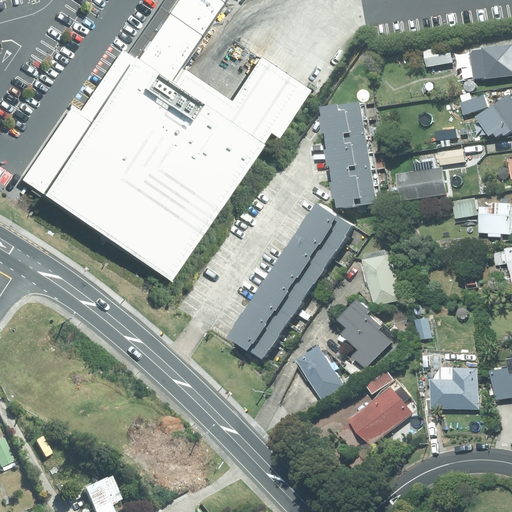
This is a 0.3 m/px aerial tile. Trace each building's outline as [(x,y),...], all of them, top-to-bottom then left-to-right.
[(173,72),(222,0),(170,0),(138,50),(173,72)] [(68,107),(19,180),(166,283),(263,133),(272,138),(306,89),(253,57),(222,103),(173,72),(138,50),(124,39),(77,107),(68,107)] [(511,44),(487,47),(487,49),(474,50),(477,79),(490,78),(490,79),(511,76),(511,44)] [(428,51),(432,76),(453,73),(452,63),(456,63),(453,47),(428,51)] [(390,92),(377,95),(379,104),(393,101),(390,92)] [(487,95),(463,103),(467,115),(491,107),(487,95)] [(495,124),(490,125),(492,134),(497,133),(498,137),(508,136),(511,133),(511,95),(496,106),(497,108),(491,111),(495,124)] [(369,101),(333,106),(334,115),(332,116),(328,121),(329,127),(372,121),(369,101)] [(372,121),(329,127),(331,143),(375,136),(372,121)] [(375,136),(331,143),(334,160),(377,153),(375,136)] [(466,149),(441,153),(444,166),(468,163),(466,149)] [(377,153),(334,160),(336,175),(379,168),(377,153)] [(447,167),(401,174),(405,201),(451,194),(447,167)] [(379,168),(336,175),(338,192),(382,185),(379,168)] [(382,185),(338,192),(341,209),(385,202),(382,185)] [(478,198),(456,202),(459,219),(481,216),(478,198)] [(316,224),(347,245),(361,225),(349,217),(350,216),(330,203),(316,224)] [(491,234),(491,236),(504,237),(504,234),(511,234),(511,204),(497,204),(496,209),(484,208),(482,233),(491,234)] [(316,224),(306,239),(337,261),(347,245),(316,224)] [(357,233),(353,240),(359,244),(363,237),(357,233)] [(306,239),(294,255),(326,277),(337,261),(306,239)] [(511,248),(511,249),(511,251),(497,254),(498,266),(511,263),(511,248)] [(371,255),(372,259),(369,259),(378,306),(405,301),(396,254),(393,254),(393,251),(371,255)] [(294,255),(283,271),(315,293),(326,277),(294,255)] [(283,271),(273,288),(304,309),(315,293),(283,271)] [(464,282),(466,291),(479,288),(477,280),(464,282)] [(273,288),(260,306),(291,327),(304,309),(273,288)] [(364,350),(357,357),(369,368),(396,342),(394,339),(398,335),(376,313),(379,310),(367,298),(347,319),(355,328),(349,334),(364,350)] [(260,306),(250,320),(281,342),(291,327),(260,306)] [(250,320),(238,338),(269,359),(281,342),(250,320)] [(303,360),(326,400),(349,387),(326,347),(303,360)] [(437,379),(435,408),(482,410),(484,368),(459,367),(459,370),(446,369),(445,380),(437,379)] [(511,369),(496,371),(499,401),(511,399),(511,369)] [(397,387),(355,420),(376,446),(418,413),(397,387)] [(0,440),(0,467),(0,468),(14,461),(4,439),(0,440)] [(103,479),(82,489),(92,511),(112,511),(110,507),(115,504),(103,479)]
